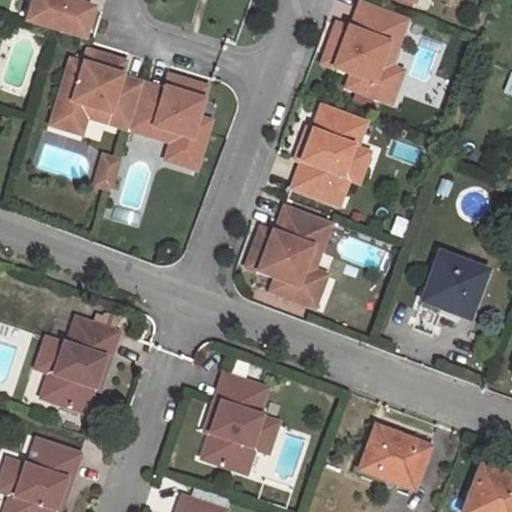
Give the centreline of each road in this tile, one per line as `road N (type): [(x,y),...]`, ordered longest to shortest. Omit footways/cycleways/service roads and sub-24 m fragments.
road 1 (residential): [(511,425),(188,301)]
road 2 (residential): [(188,301),(267,82)]
road 3 (residential): [(115,511),(188,301)]
road 4 (residential): [(188,301),(0,232)]
road 5 (residential): [(122,0),(112,32),(267,82)]
